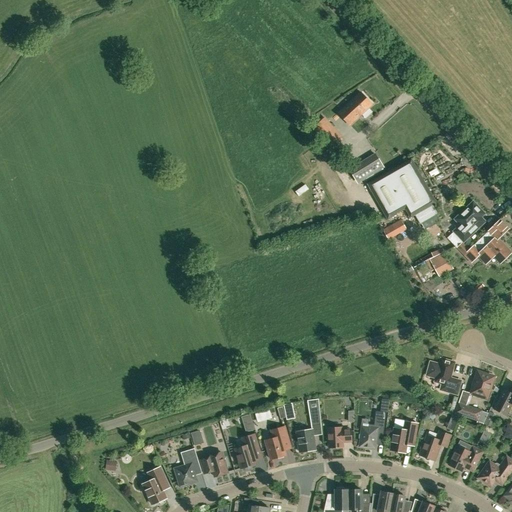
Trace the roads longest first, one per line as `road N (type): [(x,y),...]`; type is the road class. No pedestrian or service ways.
road 1 (unclassified): [(0,459),(511,302)]
road 2 (tertiary): [(511,195),(328,0)]
road 3 (residential): [(492,511),(420,475),(382,467),(308,470)]
road 4 (residential): [(308,470),(178,511)]
